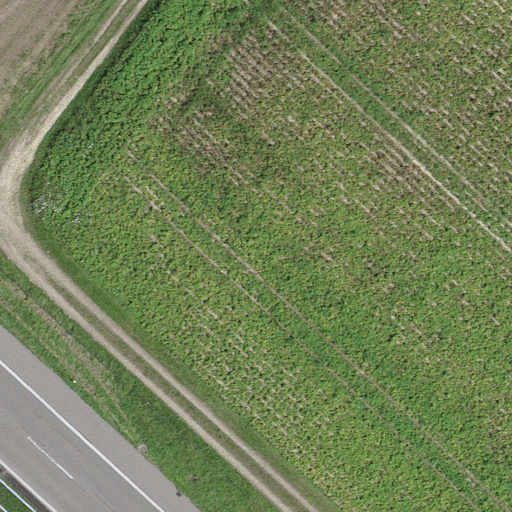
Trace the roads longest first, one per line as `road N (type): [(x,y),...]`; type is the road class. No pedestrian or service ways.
road 1 (track): [(309,511),(0,218),(0,191),(128,0)]
road 2 (motorway): [(114,511),(0,406)]
